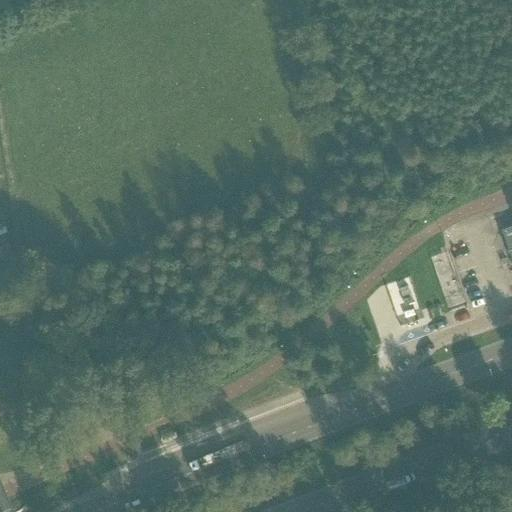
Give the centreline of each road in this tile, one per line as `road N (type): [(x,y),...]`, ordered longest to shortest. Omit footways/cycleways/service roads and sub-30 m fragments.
road 1 (primary): [(511,358),(91,511)]
road 2 (primary): [(311,511),(511,437)]
